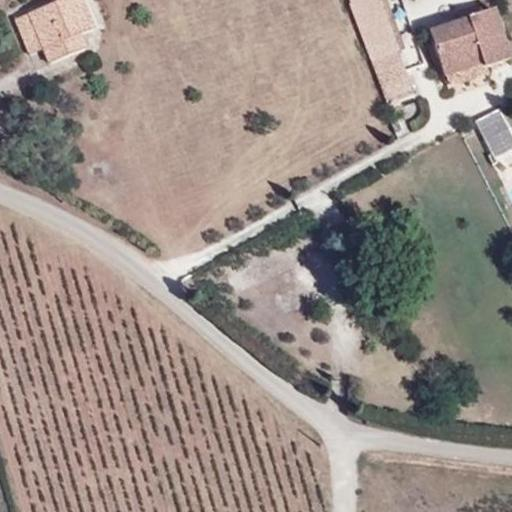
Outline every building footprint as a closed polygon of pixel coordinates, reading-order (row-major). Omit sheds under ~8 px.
[(81,0),(64,0),(30,14),(46,51),(51,65),(87,50),(81,35),(94,30),(81,0)] [(416,96),(379,0),(351,0),(392,107),(416,96)] [(461,12),(465,21),(482,16),(479,7),(461,12)] [(465,21),(449,26),(456,45),(437,52),(446,78),(484,65),(486,69),(511,59),(511,56),(496,11),(482,16),(465,21)] [(46,51),(30,14),(16,20),(32,55),(46,51)] [(456,45),(449,26),(429,33),(437,52),(456,45)] [(484,65),(446,78),(450,89),(488,77),(486,69),(484,65)] [(511,156),(511,136),(506,125),(485,136),(499,164),(511,156)]
